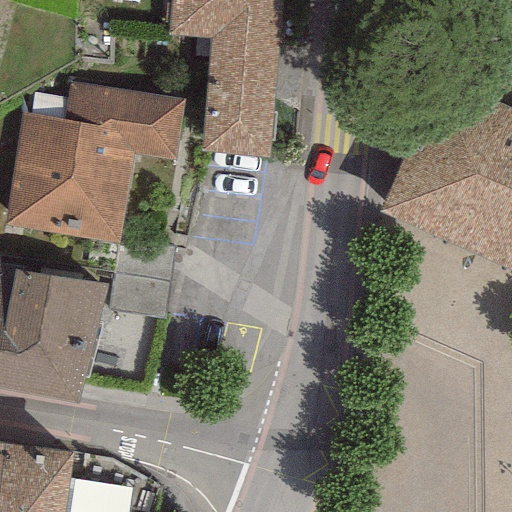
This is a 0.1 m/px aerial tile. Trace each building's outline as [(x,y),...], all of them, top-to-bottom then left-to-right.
[(279,0),(169,0),(166,36),(209,39),(199,152),(266,159),(279,0)] [(511,109),(437,77),(377,212),(511,271),(511,109)] [(173,160),(183,100),(65,81),(60,118),(20,112),(1,225),(115,244),(130,153),(173,160)] [(0,390),(75,405),(106,283),(18,269),(19,260),(0,257),(0,390)] [(62,511),(71,452),(3,443),(0,460),(0,511),(62,511)]
